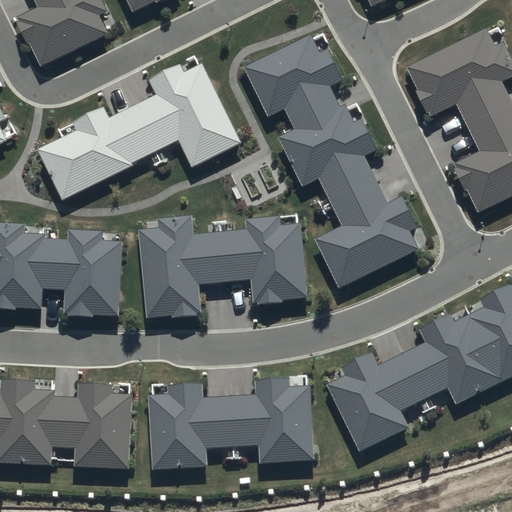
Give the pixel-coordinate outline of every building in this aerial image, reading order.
[(34,0),(38,6),(16,17),(42,68),(111,33),(102,15),(111,11),(105,0),(34,0)] [(126,0),(134,13),(160,0),(126,0)] [(369,0),(374,10),(397,0),(369,0)] [(511,63),(495,30),(409,73),(434,123),(459,110),(482,156),(457,168),(483,220),(511,205),(511,98),(506,87),(511,83),(511,63)] [(318,244),(342,293),(423,254),(414,236),(421,233),(405,201),(392,208),(369,160),(381,154),(366,122),(357,126),(338,88),(347,84),(331,51),(324,55),(316,39),(248,73),(272,121),(288,113),(298,134),(282,142),(306,191),(323,183),(346,230),(318,244)] [(40,152),(64,202),(182,146),(194,172),(245,148),(206,67),(188,76),(184,68),(152,83),(159,99),(112,121),(106,110),(74,125),(78,134),(40,152)] [(0,149),(9,145),(1,128),(9,124),(0,106),(0,149)] [(140,233),(151,323),(207,316),(204,291),(253,285),(256,310),(313,303),(303,226),(284,228),(283,220),(248,225),(249,232),(197,238),(195,220),(160,224),(160,231),(140,233)] [(0,312),(45,316),(47,293),(69,294),(68,318),(121,321),(125,245),(106,244),(106,234),(73,232),(72,239),(29,236),(30,228),(0,225),(0,312)] [(330,389),(363,457),(412,432),(404,416),(452,393),(460,410),(511,384),(511,289),(483,304),(486,312),(458,326),(454,319),(423,335),(429,347),(382,370),(376,357),(343,372),(347,380),(330,389)] [(152,400),(157,474),(211,472),(210,453),(262,450),(264,469),(319,466),(314,389),(293,391),(292,383),(258,385),(259,399),(207,402),(206,388),(171,390),(171,398),(152,400)] [(0,448),(1,449),(0,467),(55,470),(56,452),(79,453),(78,471),(133,473),(136,399),(116,398),(117,389),(82,387),(82,397),(39,395),(39,385),(4,384),(4,397),(0,396),(0,448)]
